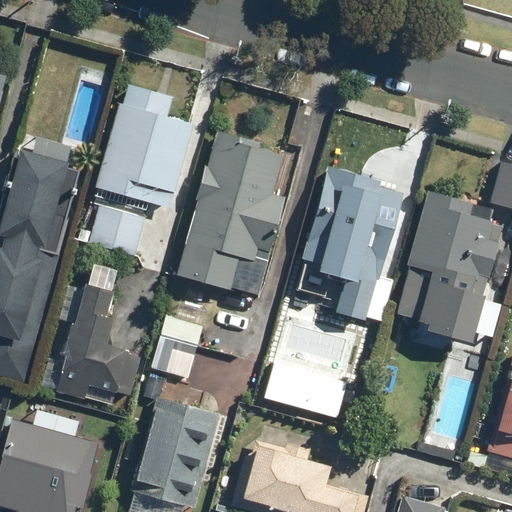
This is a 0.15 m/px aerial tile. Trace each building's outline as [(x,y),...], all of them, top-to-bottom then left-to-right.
[(0,121),(13,73),(0,69),(0,121)] [(192,128),(122,108),(85,239),(137,253),(149,212),(167,217),(192,128)] [(287,151),(214,130),(171,277),(258,302),(289,196),(275,192),(287,151)] [(86,167),(23,149),(0,230),(0,374),(26,381),(86,167)] [(412,186),(330,164),(303,265),(349,277),(339,313),(375,323),(412,186)] [(511,223),(511,211),(424,191),(394,318),(485,339),(511,223)] [(121,292),(88,282),(57,384),(124,404),(140,350),(107,340),(121,292)] [(159,337),(198,348),(205,324),(166,312),(159,337)] [(198,348),(159,337),(151,365),(190,377),(198,348)] [(369,354),(326,343),(314,390),(357,401),(369,354)] [(511,362),(486,455),(511,462),(511,362)] [(195,511),(222,415),(161,398),(129,511),(195,511)] [(0,447),(12,406),(0,402),(0,447)] [(89,511),(108,441),(10,415),(0,453),(0,511),(89,511)] [(336,464),(259,443),(241,510),(248,511),(361,511),(366,493),(331,483),(336,464)] [(444,511),(445,508),(402,497),(397,511),(444,511)]
